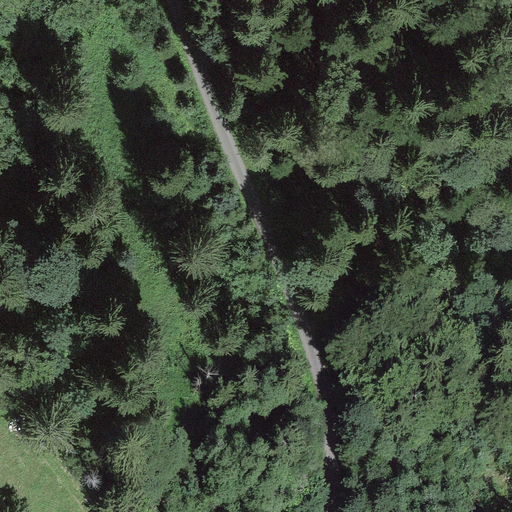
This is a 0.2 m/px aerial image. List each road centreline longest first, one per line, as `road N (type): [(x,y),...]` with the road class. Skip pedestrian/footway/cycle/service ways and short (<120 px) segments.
road 1 (track): [(331,511),(329,413),(312,341),(176,0)]
road 2 (track): [(0,415),(65,472),(89,511)]
